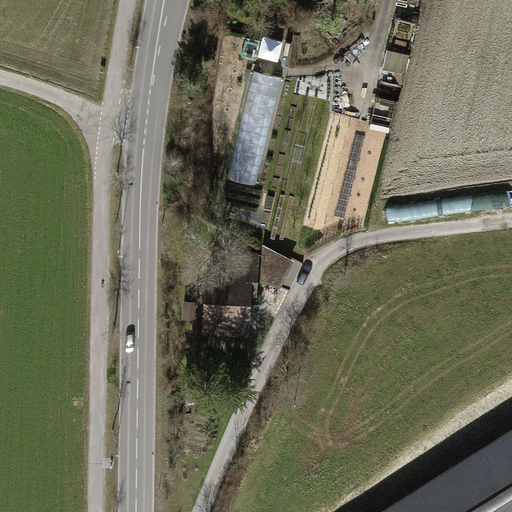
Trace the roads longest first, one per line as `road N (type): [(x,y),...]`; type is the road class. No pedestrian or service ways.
road 1 (primary): [(166,0),(140,193),(136,511)]
road 2 (track): [(204,511),(237,422),(297,303),(334,251),(371,235),(511,217)]
road 3 (track): [(0,78),(147,117)]
